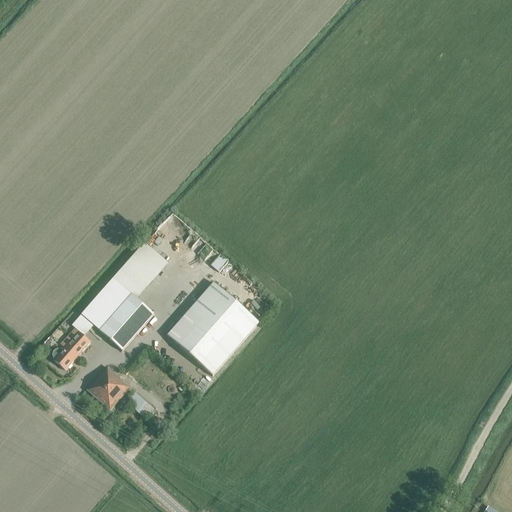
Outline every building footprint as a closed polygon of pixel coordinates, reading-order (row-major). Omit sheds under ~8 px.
[(145,244),(113,280),(132,297),(164,260),(145,244)] [(211,265),(219,272),(228,261),(221,254),(211,265)] [(85,319),(122,352),(154,316),(113,280),(72,327),(76,330),(85,319)] [(182,350),(183,351),(189,357),(190,358),(190,357),(197,363),(198,364),(204,370),(205,371),(212,376),(211,376),(212,377),(213,376),(219,370),(220,369),(219,369),(226,362),(227,361),(226,361),(232,355),(233,354),(239,347),(240,346),(245,340),(246,339),(252,332),(253,332),(253,331),(258,325),(259,324),(258,323),(258,324),(252,318),(251,317),(244,311),(245,311),(244,310),(243,311),(237,305),(236,304),(229,298),(230,298),(229,297),(228,297),(222,292),(222,291),(221,290),(221,291),(215,285),(214,284),(213,285),(208,291),(207,291),(207,292),(201,299),(200,300),(194,306),(193,307),(194,307),(188,314),(187,314),(186,315),(187,315),(181,321),(180,322),(174,329),(173,330),(168,336),(167,337),(168,338),(171,341),(174,343),(174,344),(175,344),(182,350)] [(56,360),(54,362),(65,371),(90,343),(79,333),(63,352),(61,351),(58,350),(55,351),(54,353),(53,356),(54,358),(56,360)] [(107,368),(88,391),(110,411),(130,388),(107,368)] [(135,394),(127,404),(145,420),(154,410),(135,394)]
